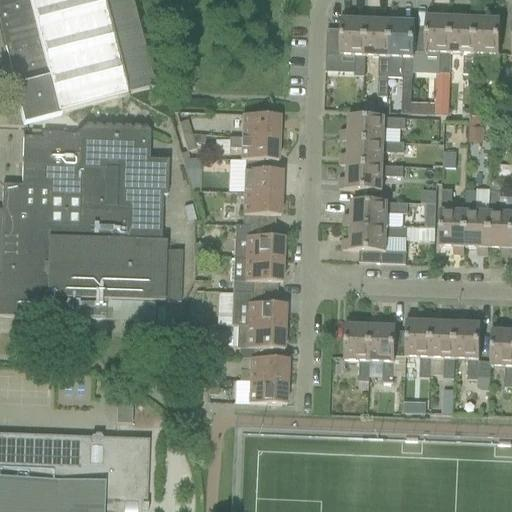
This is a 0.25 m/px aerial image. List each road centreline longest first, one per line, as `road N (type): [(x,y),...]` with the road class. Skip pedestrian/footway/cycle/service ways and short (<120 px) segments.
road 1 (residential): [(306,289),(313,28),(334,0)]
road 2 (residential): [(511,296),(306,289)]
